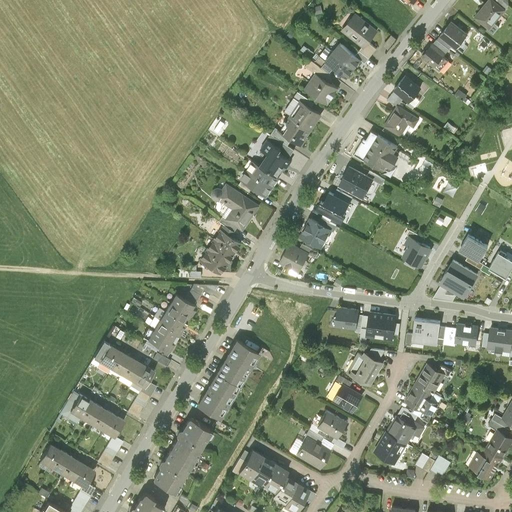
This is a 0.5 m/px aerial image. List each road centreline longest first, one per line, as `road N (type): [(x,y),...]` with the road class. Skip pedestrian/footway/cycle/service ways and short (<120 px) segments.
road 1 (residential): [(247,280),(324,153),(444,0)]
road 2 (residential): [(106,511),(247,280)]
road 3 (track): [(247,280),(0,268)]
road 4 (residential): [(247,280),(407,303)]
road 5 (residential): [(498,499),(342,477)]
road 6 (residential): [(342,477),(400,361)]
